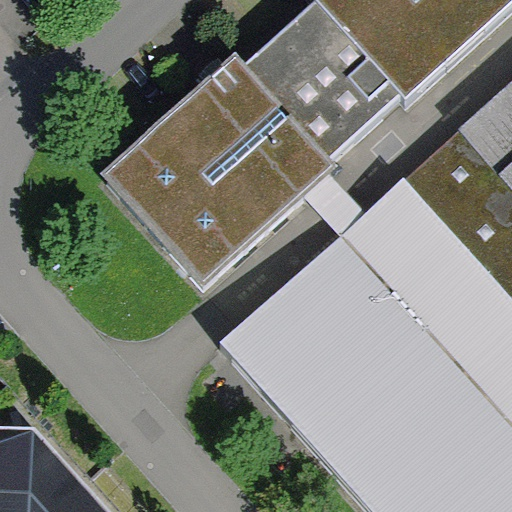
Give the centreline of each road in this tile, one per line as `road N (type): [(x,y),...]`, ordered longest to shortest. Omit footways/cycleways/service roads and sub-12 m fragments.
road 1 (residential): [(0,278),(212,511)]
road 2 (residential): [(0,162),(161,0)]
